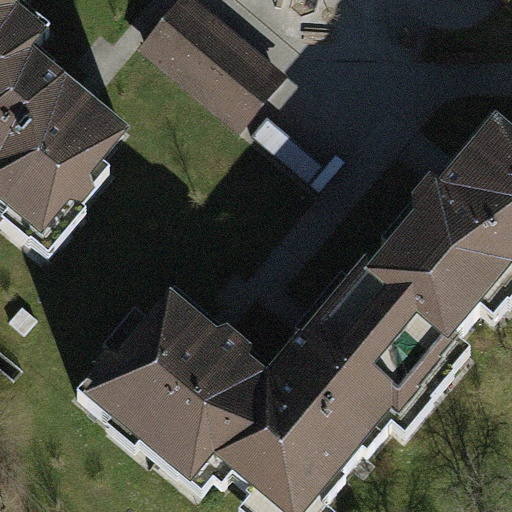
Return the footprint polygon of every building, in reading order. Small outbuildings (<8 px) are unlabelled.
[(0,0),(0,42),(24,14),(20,11),(29,0),(0,0)] [(186,4),(146,52),(239,130),(279,82),(186,4)] [(50,36),(24,14),(0,42),(0,211),(9,219),(16,212),(46,238),(72,207),(80,213),(109,178),(97,167),(124,136),(69,89),(64,96),(49,83),(56,74),(34,55),(50,36)] [(390,260),(376,277),(457,345),(511,280),(511,144),(490,126),(443,182),(450,188),(437,202),(429,195),(381,252),(390,260)] [(302,345),(287,363),(317,388),(269,446),(264,443),(232,481),(248,495),(244,499),(259,511),(324,511),(348,485),(343,481),(362,457),(367,461),(413,407),(408,403),(457,345),(376,277),(364,267),(347,288),(341,284),(295,339),(302,345)] [(112,362),(78,401),(111,429),(120,418),(144,438),(150,431),(223,492),(232,481),(264,443),(269,446),(317,388),(287,363),(272,381),(246,358),(241,364),(222,348),(225,344),(175,302),(149,333),(135,322),(106,357),(112,362)]
